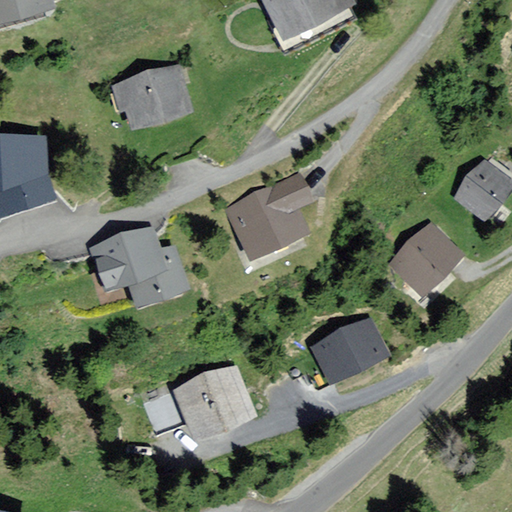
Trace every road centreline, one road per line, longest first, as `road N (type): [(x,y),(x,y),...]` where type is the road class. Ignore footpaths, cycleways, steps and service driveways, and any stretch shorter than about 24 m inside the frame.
road 1 (residential): [(448,0),(386,77),(279,151),(118,219),(0,248)]
road 2 (residential): [(511,312),(457,374),(305,511)]
